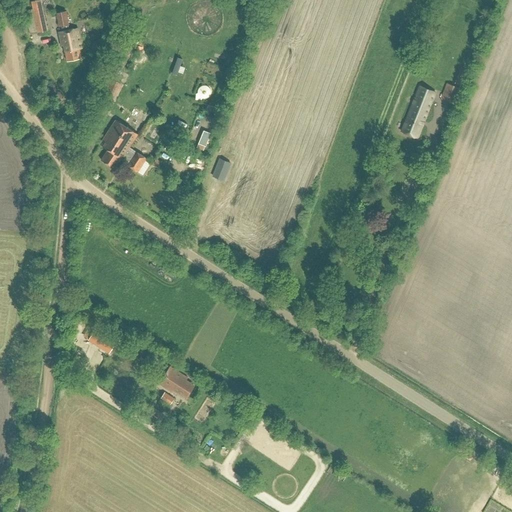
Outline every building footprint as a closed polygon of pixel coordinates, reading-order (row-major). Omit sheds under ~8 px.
[(26,11),(31,35),(48,31),(42,7),(26,11)] [(57,13),(60,27),(69,25),(66,11),(57,13)] [(79,49),(81,48),(77,28),(59,32),(62,46),(64,45),(67,61),(81,58),(79,49)] [(460,68),(454,84),(463,87),(469,71),(460,68)] [(440,100),(443,101),(454,105),(460,88),(447,83),(440,100)] [(401,131),(417,138),(435,91),(420,86),(401,131)] [(119,93),(107,88),(101,99),(113,105),(119,93)] [(97,110),(106,115),(110,107),(101,102),(97,110)] [(138,172),(147,158),(129,147),(138,134),(116,120),(100,144),(108,149),(101,160),(114,168),(121,158),(129,162),(127,165),(138,172)] [(188,168),(200,172),(204,160),(192,155),(188,168)] [(234,168),(220,163),(212,186),(226,191),(234,168)] [(96,169),(93,174),(100,178),(103,173),(96,169)] [(89,340),(109,352),(116,342),(96,329),(89,340)] [(178,392),(187,397),(194,386),(186,380),(187,378),(170,367),(160,383),(172,391),(177,394),(178,392)] [(161,398),(171,405),(175,398),(164,392),(161,398)] [(163,409),(144,396),(137,406),(157,419),(163,409)]
